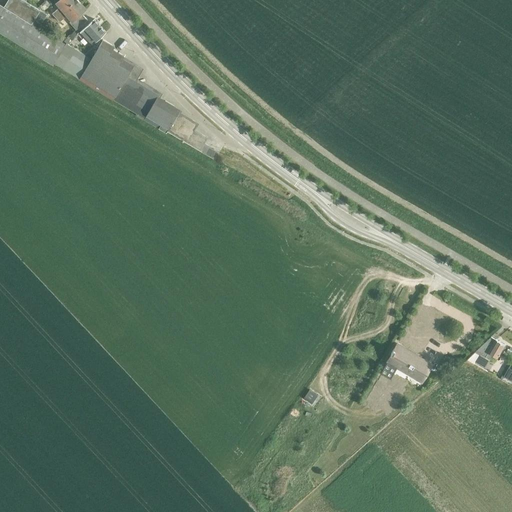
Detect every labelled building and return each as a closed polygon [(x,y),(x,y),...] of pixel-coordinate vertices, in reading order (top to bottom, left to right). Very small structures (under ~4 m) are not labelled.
[(46,14),(23,0),(7,0),(4,7),(0,4),(0,32),(53,64),(54,63),(137,113),(136,115),(143,119),(144,118),(166,132),(167,131),(212,156),(214,154),(214,149),(210,148),(202,144),(206,137),(193,130),(197,123),(178,113),(178,112),(172,108),(174,106),(165,101),(163,103),(156,99),(159,94),(128,76),(133,67),(141,72),(142,70),(131,64),(122,59),(124,56),(113,49),(114,47),(102,39),(97,49),(92,46),(83,54),(66,43),(65,44),(38,27),(46,14)] [(76,29),(87,20),(81,12),(86,9),(78,0),(59,0),(56,3),(60,7),(52,13),(60,22),(67,15),(71,20),(70,22),(76,29)] [(92,44),(105,32),(94,19),(80,31),(90,42),(91,42),(92,44)] [(497,357),(505,344),(495,339),(490,336),(474,351),(466,359),(474,363),(475,361),(485,366),(492,354),(497,357)] [(396,345),(387,360),(409,373),(410,371),(423,378),(431,365),(396,345)] [(511,360),(503,376),(511,381),(511,379),(511,360)] [(312,403),(318,395),(310,390),(304,398),(312,403)]
